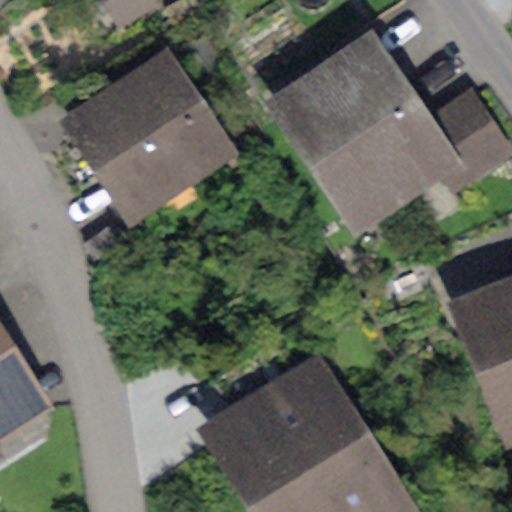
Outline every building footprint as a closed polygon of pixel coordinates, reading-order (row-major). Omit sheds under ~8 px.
[(107,0),(122,25),(162,3),(160,0),(107,0)] [(292,107),(362,211),(434,162),(450,187),(503,151),(468,99),(418,133),(366,57),(292,107)] [(211,149),(162,77),(87,127),(136,200),(211,149)] [(273,148),(257,122),(223,142),(240,167),(273,148)] [(511,299),(474,315),(511,407),(511,299)] [(387,511),(394,508),(288,339),(223,379),(256,433),(235,446),(276,511),(387,511)] [(0,431),(30,412),(0,364),(0,431)]
